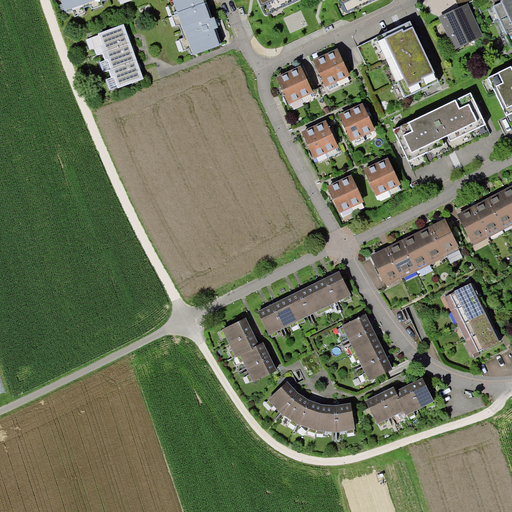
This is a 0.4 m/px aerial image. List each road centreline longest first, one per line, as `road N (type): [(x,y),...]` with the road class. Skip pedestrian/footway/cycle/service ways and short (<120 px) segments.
road 1 (track): [(45,0),(92,127),(181,311),(255,425),(277,444),(337,461),(494,410),(510,387)]
road 2 (residential): [(511,387),(454,379),(410,350),(348,261),(346,246)]
road 3 (track): [(0,412),(186,320)]
road 4 (residential): [(346,246),(293,155),(265,91),(266,70)]
road 5 (residential): [(346,246),(511,158)]
road 6 (residential): [(186,320),(346,246)]
road 7 (residential): [(409,0),(266,70)]
